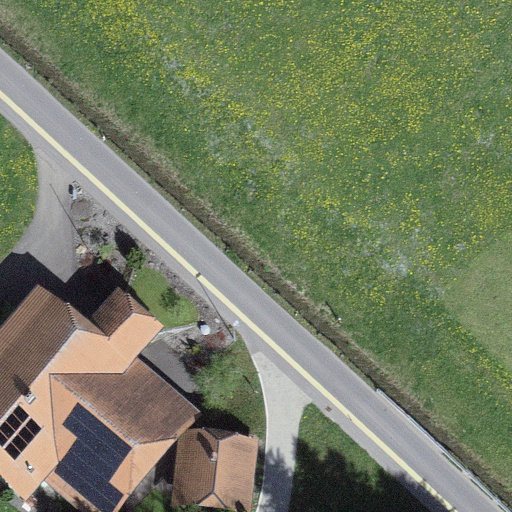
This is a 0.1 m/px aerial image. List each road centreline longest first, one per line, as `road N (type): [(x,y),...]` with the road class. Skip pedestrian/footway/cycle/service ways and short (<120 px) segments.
road 1 (tertiary): [(469,511),(287,337),(0,96)]
road 2 (track): [(271,511),(287,337)]
